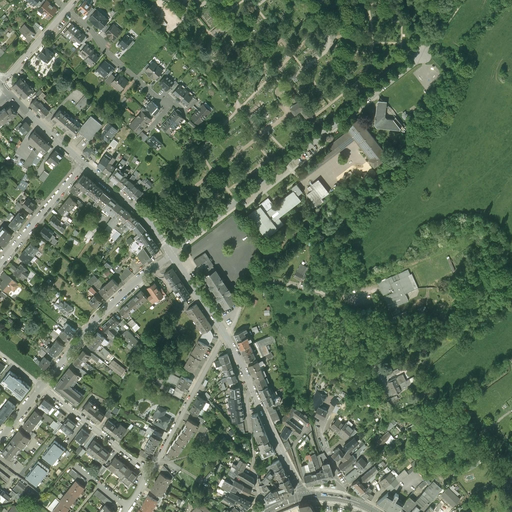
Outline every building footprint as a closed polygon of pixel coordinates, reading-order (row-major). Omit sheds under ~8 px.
[(84,15),(85,14),(91,7),(92,6),(90,4),(92,2),(90,0),(82,0),(83,0),(84,2),(78,9),(84,15)] [(42,14),(49,19),(57,10),(54,7),(53,7),(51,6),(52,5),(47,1),(46,2),(41,8),(39,9),(43,12),(42,14)] [(159,11),(153,5),(149,9),(155,15),(159,11)] [(94,9),(91,7),(85,14),(88,16),(91,12),(94,9)] [(105,24),(109,20),(97,10),(93,14),(89,19),(97,26),(97,27),(99,29),(100,28),(101,29),(105,24)] [(36,34),(35,33),(30,29),(24,24),(19,30),(24,34),(22,37),(22,39),(23,40),(25,40),(25,39),(28,42),(36,34)] [(39,29),(38,28),(34,24),(30,29),(35,33),(39,29)] [(71,39),(79,30),(72,24),(68,29),(64,33),(71,39)] [(109,24),(107,26),(103,31),(105,33),(111,26),(109,24)] [(113,24),(111,26),(105,33),(113,40),(117,36),(118,36),(119,35),(119,34),(121,31),(113,24)] [(225,29),(221,24),(211,32),(215,37),(225,29)] [(79,42),(80,42),(85,36),(79,30),(71,39),(75,42),(76,41),(77,40),(79,42)] [(126,35),(118,45),(118,46),(119,47),(120,47),(123,50),(126,47),(132,40),(133,39),(130,36),(129,37),(126,35)] [(135,42),(132,40),(126,47),(129,49),(135,42)] [(45,46),(46,48),(47,48),(52,52),(54,50),(47,44),(45,46)] [(93,50),(87,44),(82,50),(80,53),(86,58),(92,51),(93,50)] [(47,48),(46,48),(44,50),(41,52),(42,53),(40,56),(39,56),(42,59),(47,62),(54,54),(52,52),(47,48)] [(96,54),(92,51),(86,58),(85,60),(92,66),(100,56),(97,54),(96,54)] [(100,66),(95,71),(96,72),(98,71),(104,76),(106,74),(108,76),(111,74),(114,70),(105,61),(102,64),(101,64),(100,66)] [(442,75),(431,61),(414,74),(425,88),(442,75)] [(149,74),(150,75),(158,66),(153,62),(150,66),(146,69),(146,70),(149,74)] [(162,70),(158,66),(150,75),(151,76),(151,75),(155,79),(159,74),(162,70)] [(115,78),(111,74),(108,76),(104,81),(109,85),(111,83),(116,78),(115,78)] [(119,74),(116,78),(111,83),(119,90),(120,90),(121,89),(122,88),(122,87),(127,81),(119,74)] [(166,75),(159,83),(167,90),(170,87),(174,82),(166,75)] [(27,95),(33,90),(21,78),(15,83),(14,83),(14,84),(12,86),(25,98),(26,96),(27,97),(27,95)] [(175,80),(174,82),(170,87),(172,89),(177,83),(178,82),(175,80)] [(180,85),(177,83),(172,89),(171,90),(174,92),(180,85)] [(192,96),(180,85),(174,92),(172,94),(177,98),(176,98),(176,100),(177,100),(178,101),(179,101),(180,100),(184,104),(186,103),(192,96)] [(313,117),(292,90),(286,94),(294,104),(290,108),(295,114),(299,110),(307,121),(313,117)] [(37,111),(42,105),(47,101),(43,97),(46,95),(42,92),(38,97),(38,96),(37,97),(30,104),(37,111)] [(75,106),(80,110),(92,96),(87,92),(75,106)] [(195,98),(192,96),(186,103),(188,105),(189,105),(195,98)] [(195,98),(189,105),(191,107),(197,100),(195,98)] [(155,115),(159,110),(157,108),(158,106),(152,101),(146,107),(147,107),(154,113),(155,115)] [(191,117),(199,124),(212,109),(205,102),(202,105),(201,105),(199,106),(200,108),(191,117)] [(400,131),(400,130),(402,133),(405,131),(403,128),(402,128),(395,118),(393,120),(386,119),(385,117),(386,109),(386,104),(386,103),(378,102),(377,102),(374,126),(376,128),(400,131)] [(49,112),(42,105),(37,111),(43,117),(49,112)] [(9,106),(5,109),(4,108),(0,111),(0,115),(4,121),(10,116),(11,117),(16,113),(9,106)] [(140,109),(142,111),(147,116),(150,114),(145,110),(142,107),(140,109)] [(154,113),(147,107),(145,110),(150,114),(152,116),(154,113)] [(60,109),(51,119),(72,138),(77,132),(78,131),(81,127),(60,109)] [(142,111),(136,118),(145,126),(151,120),(147,116),(142,111)] [(173,114),(171,116),(179,124),(184,119),(179,115),(175,111),(173,113),(173,114)] [(410,115),(408,113),(405,112),(402,114),(401,118),(404,121),(407,121),(410,119),(410,115)] [(91,115),(81,127),(78,131),(89,140),(102,125),(91,115)] [(175,129),(179,124),(171,116),(169,118),(168,118),(166,121),(175,129)] [(139,133),(145,126),(136,118),(130,125),(139,133)] [(348,131),(329,146),(333,150),(299,177),(302,181),(355,140),(369,158),(368,160),(374,168),(388,157),(358,118),(346,128),(348,131)] [(196,126),(189,120),(187,122),(194,128),(196,126)] [(170,134),(175,129),(166,121),(164,123),(161,126),(162,126),(166,130),(170,134)] [(30,127),(25,122),(22,124),(18,128),(19,128),(23,133),(30,127)] [(117,130),(110,125),(100,136),(104,139),(104,138),(107,141),(111,137),(113,135),(113,134),(117,130)] [(37,148),(38,149),(45,142),(34,131),(28,138),(37,148)] [(148,137),(142,132),(138,136),(144,141),(148,137)] [(150,138),(147,141),(152,145),(151,146),(153,148),(154,147),(156,148),(158,146),(158,147),(161,144),(153,136),(151,139),(150,138)] [(118,143),(113,139),(109,145),(114,148),(118,143)] [(50,146),(45,142),(38,149),(43,154),(50,146)] [(88,146),(83,153),(88,157),(91,153),(93,150),(88,146)] [(37,148),(35,151),(38,154),(32,164),(35,166),(43,154),(38,149),(37,148)] [(28,170),(32,164),(38,154),(35,151),(33,150),(23,167),(28,170)] [(63,157),(55,151),(47,160),(55,167),(63,157)] [(126,153),(125,154),(119,162),(110,177),(117,183),(123,175),(124,175),(119,171),(130,155),(126,153)] [(111,159),(105,154),(97,166),(102,170),(103,170),(111,159)] [(103,170),(108,176),(115,167),(111,164),(116,158),(113,156),(111,159),(103,170)] [(43,182),(49,175),(44,171),(39,178),(43,182)] [(136,171),(128,180),(129,181),(131,183),(139,173),(136,171)] [(30,176),(26,174),(18,186),(24,191),(28,184),(24,181),(25,179),(28,181),(30,176)] [(125,177),(123,175),(117,183),(122,188),(129,181),(128,180),(125,177)] [(82,189),(85,192),(93,183),(86,177),(82,182),(79,179),(70,190),(77,195),(82,189)] [(146,178),(142,182),(145,184),(149,188),(152,184),(146,178)] [(318,180),(307,188),(310,192),(307,194),(313,202),(310,205),(313,209),(316,206),(317,207),(323,202),(321,200),(328,194),(318,180)] [(131,183),(129,181),(122,188),(128,193),(134,185),(131,183)] [(103,192),(93,183),(85,192),(88,195),(90,194),(96,200),(103,192)] [(291,188),(293,191),(297,196),(303,192),(296,184),(291,188)] [(137,187),(134,185),(128,193),(138,202),(145,195),(142,192),(137,187)] [(301,200),(297,196),(293,191),(274,206),(271,202),(268,198),(259,205),(260,207),(248,216),(266,238),(278,229),(283,225),(278,218),(301,200)] [(110,198),(103,192),(96,200),(93,204),(96,206),(97,205),(97,204),(98,202),(102,206),(102,207),(110,198)] [(28,198),(22,205),(23,206),(31,213),(36,206),(32,202),(32,201),(28,198)] [(69,198),(64,204),(70,209),(74,205),(74,206),(76,204),(69,198)] [(102,207),(113,216),(121,206),(110,198),(102,207)] [(76,204),(74,206),(74,205),(70,209),(73,212),(78,206),(81,209),(84,206),(78,201),(76,204)] [(66,215),(70,209),(64,204),(59,210),(64,215),(66,215)] [(130,214),(121,206),(113,216),(107,223),(109,225),(113,228),(120,219),(124,222),(130,214)] [(13,215),(12,216),(21,224),(27,218),(20,212),(15,217),(13,215)] [(118,237),(123,232),(134,218),(130,214),(124,222),(111,237),(115,241),(116,240),(118,237)] [(54,215),(49,222),(59,230),(61,227),(58,225),(61,221),(60,220),(61,219),(57,216),(56,217),(54,215)] [(73,221),(66,215),(64,215),(62,217),(66,221),(70,224),(73,221)] [(16,230),(21,224),(12,216),(12,217),(14,219),(9,224),(12,226),(11,227),(12,228),(13,228),(16,230)] [(132,230),(133,229),(139,222),(134,218),(123,232),(125,234),(129,230),(127,229),(128,228),(132,230)] [(109,225),(104,231),(105,232),(105,233),(111,237),(124,222),(120,219),(113,228),(109,225)] [(87,243),(95,231),(100,235),(104,231),(94,222),(85,237),(87,238),(85,242),(87,243)] [(138,234),(139,236),(146,230),(139,222),(133,229),(138,234)] [(2,226),(0,228),(0,243),(3,245),(12,234),(2,226)] [(53,234),(49,231),(50,230),(48,228),(47,229),(45,227),(39,233),(48,240),(52,235),(53,234)] [(139,236),(146,245),(153,240),(146,230),(139,236)] [(55,237),(52,235),(48,240),(54,246),(58,241),(54,238),(55,237)] [(134,253),(137,256),(143,248),(146,245),(139,236),(135,240),(134,241),(129,245),(130,246),(136,251),(134,253)] [(159,250),(153,240),(146,245),(152,255),(159,250)] [(34,245),(31,242),(26,249),(33,255),(39,249),(37,247),(38,246),(35,243),(34,245)] [(150,259),(143,248),(137,256),(143,264),(150,259)] [(33,255),(26,249),(20,256),(28,262),(34,256),(33,255)] [(193,260),(205,277),(216,270),(204,253),(193,260)] [(293,276),(300,280),(301,278),(303,279),(306,274),(304,272),(307,267),(301,263),(293,276)] [(25,276),(26,277),(30,272),(20,264),(16,269),(12,265),(9,268),(14,272),(13,272),(22,279),(25,276)] [(123,273),(119,277),(123,281),(132,273),(128,269),(129,268),(128,266),(123,272),(123,273)] [(183,285),(172,269),(164,274),(175,291),(183,285)] [(221,278),(216,270),(205,277),(210,286),(209,286),(210,287),(211,289),(212,288),(217,296),(217,297),(218,298),(219,300),(219,299),(225,307),(236,300),(230,292),(231,291),(229,288),(228,289),(223,281),(224,281),(222,278),(221,278)] [(393,293),(384,297),(389,310),(402,304),(408,302),(405,294),(417,289),(411,275),(410,275),(408,270),(392,277),(391,277),(377,283),(383,296),(392,292),(393,293)] [(0,280),(0,285),(3,288),(8,292),(13,287),(15,289),(19,285),(4,272),(0,276),(4,279),(2,282),(0,280)] [(95,275),(87,282),(91,286),(98,279),(95,275)] [(119,285),(113,279),(99,290),(105,297),(119,285)] [(148,288),(153,295),(156,299),(162,295),(163,295),(159,290),(155,283),(148,288)] [(175,291),(178,296),(187,291),(183,285),(175,291)] [(88,290),(94,295),(95,295),(95,296),(98,293),(92,287),(88,290)] [(132,313),(131,312),(141,303),(142,304),(148,299),(148,298),(145,295),(141,291),(136,295),(137,296),(134,298),(126,304),(127,305),(124,307),(119,311),(123,315),(126,318),(132,313)] [(187,291),(178,296),(182,302),(185,300),(191,296),(187,291)] [(95,295),(94,295),(89,301),(96,307),(101,301),(95,296),(95,295)] [(157,301),(156,299),(153,295),(148,298),(148,299),(152,304),(157,301)] [(64,301),(59,298),(54,304),(52,306),(51,307),(56,311),(58,309),(67,316),(68,314),(69,314),(72,311),(71,311),(73,308),(64,301)] [(185,300),(182,302),(180,303),(183,308),(188,305),(185,300)] [(196,305),(187,311),(202,334),(203,334),(209,329),(212,328),(196,305)] [(114,316),(108,322),(118,332),(119,328),(117,326),(120,322),(114,316)] [(128,322),(135,331),(140,328),(134,318),(128,322)] [(181,338),(170,321),(165,325),(176,342),(181,338)] [(112,337),(118,332),(108,322),(102,328),(108,334),(109,333),(110,335),(112,337)] [(67,328),(65,330),(72,336),(76,331),(72,328),(66,323),(64,326),(67,328)] [(49,335),(55,340),(59,335),(60,334),(56,331),(54,329),(49,335)] [(202,334),(199,341),(208,346),(212,339),(213,338),(213,336),(213,335),(212,334),(209,329),(203,334),(202,334)] [(234,335),(237,341),(246,337),(244,333),(247,331),(246,329),(234,335)] [(68,341),(72,336),(65,330),(63,332),(62,331),(60,334),(59,335),(64,338),(68,341)] [(139,341),(127,330),(121,336),(129,344),(132,347),(139,341)] [(98,333),(93,339),(100,345),(102,341),(103,342),(103,343),(106,345),(109,342),(107,340),(98,333)] [(275,340),(274,334),(250,345),(252,350),(254,349),(257,348),(261,357),(269,353),(268,350),(266,346),(265,345),(275,340)] [(247,336),(246,337),(237,341),(241,349),(250,345),(248,341),(251,340),(251,337),(248,338),(247,336)] [(94,351),(100,345),(93,339),(87,346),(90,347),(89,349),(91,350),(92,349),(94,351)] [(57,340),(53,345),(60,351),(64,346),(57,340)] [(199,341),(191,355),(200,360),(208,346),(199,341)] [(132,347),(129,344),(126,348),(131,353),(135,350),(132,347)] [(55,357),(60,351),(53,345),(51,348),(48,346),(46,349),(48,351),(51,353),(50,354),(51,355),(52,354),(55,357)] [(250,345),(241,349),(246,362),(255,357),(253,352),(252,350),(250,345)] [(110,353),(103,348),(100,352),(106,358),(110,353)] [(86,362),(89,358),(91,356),(88,354),(89,353),(87,351),(86,352),(84,350),(78,357),(86,362)] [(97,362),(98,362),(99,359),(92,354),(91,356),(89,358),(91,359),(91,358),(97,362)] [(215,363),(216,367),(230,361),(227,354),(224,355),(219,357),(220,361),(215,363)] [(194,373),(200,360),(191,355),(184,367),(194,373)] [(51,363),(44,357),(40,361),(35,357),(33,360),(45,370),(51,363)] [(81,368),(86,362),(78,357),(74,363),(76,364),(75,365),(78,367),(78,366),(80,368),(81,368)] [(248,365),(251,372),(263,367),(266,365),(265,364),(264,364),(262,360),(258,362),(257,361),(248,365)] [(112,361),(108,366),(121,376),(125,371),(112,361)] [(223,368),(224,370),(232,367),(230,361),(216,367),(215,367),(216,370),(223,368)] [(398,366),(387,371),(389,375),(399,370),(398,366)] [(69,367),(64,374),(75,382),(80,376),(76,373),(69,367)] [(225,374),(223,376),(224,377),(234,373),(232,367),(224,370),(225,374)] [(265,371),(263,367),(251,372),(255,381),(263,377),(267,375),(265,370),(265,371)] [(80,368),(76,373),(80,376),(84,379),(88,374),(81,368),(80,368)] [(22,397),(22,398),(30,387),(27,384),(23,381),(22,382),(17,377),(18,377),(14,373),(13,374),(10,371),(2,381),(22,397)] [(387,379),(391,385),(404,378),(405,378),(403,372),(387,379)] [(236,379),(234,373),(224,377),(221,379),(222,380),(222,382),(226,381),(227,379),(228,383),(236,379)] [(76,382),(75,382),(64,374),(54,387),(76,405),(84,396),(72,387),(76,382)] [(166,381),(176,386),(180,379),(171,374),(166,381)] [(184,391),(186,391),(192,381),(182,376),(180,379),(176,386),(184,391)] [(158,377),(153,387),(158,389),(163,379),(158,377)] [(264,379),(263,377),(255,381),(259,390),(267,386),(266,384),(270,383),(268,378),(264,379)] [(407,384),(404,378),(391,385),(393,392),(401,387),(401,386),(402,386),(403,386),(407,384)] [(239,387),(236,379),(228,383),(230,388),(239,387)] [(176,386),(174,390),(173,394),(181,398),(184,391),(176,386)] [(269,389),(267,386),(259,390),(262,398),(273,393),(271,388),(269,389)] [(230,388),(231,397),(240,396),(239,387),(230,388)] [(327,397),(327,396),(326,395),(327,392),(318,388),(317,391),(315,395),(314,398),(314,409),(317,410),(318,406),(322,399),(324,399),(325,400),(325,399),(326,399),(327,397)] [(396,392),(389,396),(390,398),(392,401),(399,398),(396,392)] [(275,398),(273,393),(262,398),(266,406),(274,402),(273,399),(275,398)] [(205,402),(208,403),(210,401),(205,395),(202,397),(202,396),(201,397),(202,398),(202,399),(206,401),(205,402)] [(198,396),(194,404),(204,410),(208,403),(205,402),(206,401),(202,399),(202,398),(201,397),(198,396)] [(281,403),(279,400),(281,399),(279,396),(275,398),(273,399),(274,402),(266,406),(267,409),(272,407),(275,405),(281,403)] [(330,402),(334,406),(339,401),(335,397),(330,402)] [(53,406),(44,399),(39,405),(48,412),(53,406)] [(0,410),(0,421),(2,423),(7,416),(8,416),(10,413),(9,413),(15,405),(8,400),(0,410)] [(82,410),(92,417),(98,410),(99,408),(89,400),(82,410)] [(201,415),(204,410),(194,404),(190,412),(197,416),(199,414),(201,415)] [(292,406),(286,414),(291,417),(293,415),(301,420),(306,424),(309,421),(306,418),(307,416),(304,414),(303,416),(300,413),(302,411),(296,407),(295,409),(292,406)] [(323,419),(327,410),(318,406),(317,410),(314,414),(323,419)] [(155,423),(164,428),(169,419),(163,416),(166,410),(159,407),(153,417),(157,419),(155,423)] [(35,410),(29,418),(36,424),(42,416),(35,410)] [(104,415),(98,410),(92,417),(99,423),(104,416),(105,415),(104,415)] [(65,416),(60,411),(58,413),(56,416),(59,418),(58,419),(61,421),(65,416)] [(107,411),(104,415),(105,415),(104,416),(109,419),(113,414),(110,413),(107,411)] [(279,419),(276,411),(269,414),(272,422),(279,419)] [(253,434),(255,434),(265,432),(257,413),(251,415),(253,434)] [(288,420),(291,417),(286,414),(281,421),(294,431),(293,432),(298,435),(302,430),(288,420)] [(393,417),(385,424),(389,428),(397,421),(393,417)] [(37,425),(36,424),(29,418),(23,426),(27,429),(30,431),(32,428),(33,429),(37,425)] [(63,424),(60,427),(69,434),(76,425),(68,418),(63,424)] [(184,447),(187,441),(188,441),(191,436),(192,436),(195,431),(196,431),(198,427),(196,426),(197,424),(188,419),(185,423),(188,424),(187,425),(186,425),(183,431),(183,430),(180,436),(179,435),(176,441),(175,441),(172,446),(171,446),(167,454),(171,457),(172,455),(173,455),(175,456),(177,454),(178,454),(180,451),(181,452),(184,446),(184,447)] [(331,426),(337,432),(344,424),(337,419),(336,420),(334,420),(333,421),(333,423),(331,426)] [(103,427),(110,432),(115,426),(108,420),(103,427)] [(348,420),(344,424),(337,432),(344,439),(350,433),(350,434),(354,429),(351,426),(353,424),(348,420)] [(54,430),(58,425),(54,421),(50,426),(54,430)] [(59,430),(58,430),(60,427),(63,424),(60,422),(58,425),(54,430),(53,432),(55,434),(59,430)] [(118,428),(115,426),(110,432),(119,439),(127,429),(121,424),(118,428)] [(287,439),(291,433),(297,437),(298,435),(293,432),(294,431),(286,426),(280,435),(287,439)] [(155,428),(151,435),(160,439),(162,434),(158,432),(159,431),(155,428)] [(79,432),(75,437),(78,440),(79,439),(83,442),(89,434),(83,429),(80,433),(79,432)] [(212,432),(207,429),(200,442),(205,445),(212,432)] [(19,430),(11,440),(21,448),(21,449),(30,438),(19,430)] [(380,438),(378,440),(381,444),(386,440),(392,435),(389,431),(381,439),(380,438)] [(257,443),(258,448),(260,452),(272,446),(265,432),(255,434),(259,442),(257,443)] [(160,439),(151,435),(144,448),(147,449),(150,451),(152,452),(160,439)] [(279,436),(286,451),(291,448),(287,441),(288,441),(287,439),(280,435),(279,436)] [(395,438),(392,435),(386,440),(389,443),(395,438)] [(309,441),(307,436),(297,447),(300,450),(306,446),(305,442),(309,441)] [(11,460),(21,448),(11,440),(2,452),(11,460)] [(47,449),(42,456),(53,465),(66,449),(55,440),(49,447),(47,449)] [(86,450),(94,456),(102,447),(93,440),(86,450)] [(343,461),(350,455),(348,452),(360,442),(358,440),(354,444),(346,450),(347,451),(344,455),(340,458),(343,461)] [(344,448),(346,450),(354,444),(351,440),(344,446),(344,448)] [(361,447),(353,454),(356,458),(360,454),(359,453),(366,446),(364,444),(361,447)] [(86,451),(80,446),(75,452),(81,456),(86,451)] [(274,451),(272,446),(260,452),(262,457),(264,456),(265,457),(267,455),(272,453),(274,452),(274,451)] [(110,453),(102,447),(94,456),(103,463),(110,453)] [(338,461),(340,458),(344,455),(338,448),(334,451),(335,452),(331,456),(338,461)] [(146,458),(148,453),(149,453),(150,451),(147,449),(146,452),(145,451),(144,451),(141,450),(139,454),(146,458)] [(382,450),(370,461),(372,463),(385,452),(382,450)] [(313,463),(315,471),(320,469),(316,458),(315,456),(313,451),(309,452),(310,454),(313,463)] [(329,462),(323,453),(319,455),(323,468),(320,469),(315,471),(318,482),(333,478),(330,464),(329,462)] [(318,482),(315,471),(313,463),(310,454),(305,455),(308,464),(310,474),(304,476),(307,485),(318,482)] [(348,458),(352,462),(357,458),(356,458),(353,454),(348,458)] [(319,455),(315,456),(316,458),(320,469),(323,468),(319,455)] [(107,466),(114,471),(121,462),(115,457),(107,466)] [(240,458),(236,465),(233,464),(230,469),(240,475),(242,471),(243,471),(247,462),(240,458)] [(342,470),(352,462),(348,458),(339,466),(342,470)] [(361,458),(355,463),(361,469),(367,464),(361,458)] [(279,460),(271,464),(274,471),(282,467),(279,460)] [(31,470),(26,477),(37,485),(49,470),(38,461),(33,468),(32,467),(30,470),(31,470)] [(373,464),(372,463),(370,461),(367,464),(361,469),(360,470),(348,481),(347,481),(349,483),(350,483),(373,464)] [(475,465),(468,468),(469,471),(476,468),(482,463),(480,461),(475,465)] [(129,468),(121,462),(114,471),(122,478),(129,468)] [(107,468),(101,464),(97,469),(102,473),(107,468)] [(269,480),(275,472),(274,471),(271,464),(266,467),(268,472),(262,480),(263,480),(266,483),(268,481),(269,480)] [(301,467),(304,476),(310,474),(308,464),(301,467)] [(168,474),(167,477),(170,479),(172,480),(174,477),(163,465),(161,470),(168,474)] [(375,466),(369,470),(373,475),(375,473),(378,470),(376,468),(375,466)] [(288,478),(282,467),(274,471),(275,472),(277,477),(276,477),(277,480),(278,479),(280,482),(288,478)] [(138,476),(129,468),(122,478),(121,478),(130,485),(138,476)] [(345,477),(348,481),(360,470),(358,468),(356,470),(355,468),(345,477)] [(68,473),(76,480),(82,485),(86,480),(72,469),(68,473)] [(239,477),(240,475),(230,469),(227,474),(234,478),(236,475),(239,477)] [(380,481),(385,487),(395,478),(399,474),(394,469),(380,481)] [(399,482),(412,471),(410,469),(407,472),(404,469),(399,474),(395,478),(399,482)] [(0,477),(6,482),(9,478),(0,470),(0,477)] [(211,470),(203,480),(205,481),(211,473),(213,474),(214,473),(211,470)] [(364,474),(368,479),(373,475),(369,470),(364,474)] [(242,471),(240,475),(239,477),(254,486),(254,478),(243,471),(242,471)] [(160,473),(157,479),(167,484),(170,479),(167,477),(160,473)] [(378,476),(375,473),(373,475),(368,479),(362,484),(365,486),(368,482),(370,484),(374,479),(378,476)] [(362,484),(368,479),(364,474),(358,480),(362,484)] [(229,481),(232,483),(231,485),(237,488),(241,490),(243,486),(243,485),(230,478),(229,481)] [(281,487),(277,489),(280,497),(293,491),(293,489),(288,478),(280,482),(280,483),(279,484),(281,487)] [(389,491),(399,482),(395,478),(385,487),(389,491)] [(155,483),(154,484),(164,490),(167,484),(157,479),(156,481),(155,481),(154,483),(155,483)] [(235,492),(237,488),(231,485),(232,483),(229,481),(225,479),(221,486),(229,490),(235,492)] [(374,479),(370,484),(360,495),(366,498),(366,497),(371,500),(374,496),(369,493),(374,486),(378,482),(374,479)] [(76,480),(72,485),(83,494),(85,492),(82,490),(85,487),(82,485),(76,480)] [(365,486),(362,484),(358,480),(351,485),(356,490),(360,495),(370,484),(368,482),(365,486)] [(416,511),(427,501),(428,503),(442,488),(434,480),(425,490),(415,500),(409,496),(403,504),(401,505),(404,508),(401,511),(416,511)] [(20,481),(9,494),(7,492),(6,493),(3,490),(0,493),(0,498),(3,501),(4,499),(7,501),(10,496),(11,497),(12,496),(14,498),(15,498),(23,496),(24,495),(23,494),(24,492),(29,496),(32,491),(26,486),(20,481)] [(260,490),(265,495),(271,489),(267,485),(269,483),(268,481),(266,483),(264,484),(259,485),(260,490)] [(161,495),(164,490),(154,484),(151,490),(157,493),(161,495)] [(81,496),(83,494),(72,485),(68,490),(76,497),(78,495),(81,496)] [(251,489),(243,486),(241,490),(249,494),(251,489)] [(448,488),(442,495),(453,506),(460,499),(456,496),(459,493),(451,486),(449,488),(448,488)] [(93,494),(105,504),(110,507),(113,503),(97,489),(93,494)] [(277,489),(272,491),(271,489),(265,495),(264,496),(267,501),(269,501),(280,497),(277,489)] [(68,490),(64,495),(75,504),(76,501),(74,500),(76,497),(68,490)] [(241,503),(244,504),(245,504),(249,506),(252,503),(230,492),(228,495),(232,498),(230,501),(239,506),(241,503)] [(387,493),(376,503),(390,511),(395,511),(401,505),(403,504),(395,499),(398,495),(396,493),(393,497),(387,493)] [(239,506),(230,501),(232,498),(228,495),(226,494),(222,500),(220,502),(220,503),(219,502),(219,503),(228,508),(232,504),(238,507),(239,506)] [(73,506),(75,504),(64,495),(60,500),(60,501),(68,507),(70,504),(73,506)] [(147,495),(145,500),(155,505),(158,500),(153,498),(147,495)] [(145,500),(142,504),(152,510),(155,505),(145,500)] [(60,501),(56,505),(64,511),(69,511),(67,510),(69,508),(68,507),(60,501)] [(249,506),(245,504),(244,504),(241,503),(239,506),(238,507),(244,511),(249,506)] [(300,511),(315,511),(310,504),(308,503),(299,505),(300,511)]
